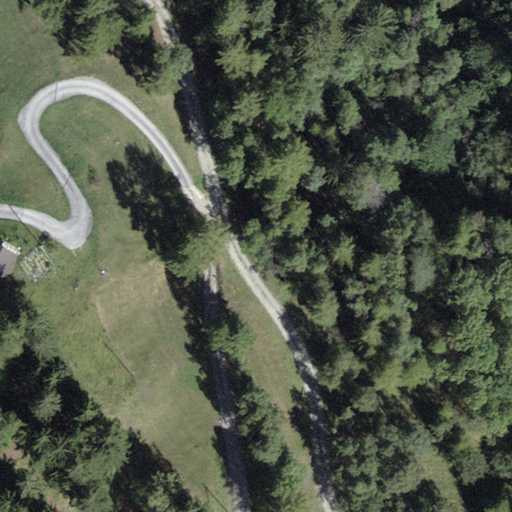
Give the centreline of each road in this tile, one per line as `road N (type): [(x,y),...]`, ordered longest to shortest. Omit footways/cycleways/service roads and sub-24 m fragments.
road 1 (track): [(219,202),(200,202),(151,132),(115,100),(72,85),(43,97),(32,121),(75,199),(72,230),(59,233),(0,210)]
road 2 (track): [(222,210),(211,223),(209,283),(238,511)]
